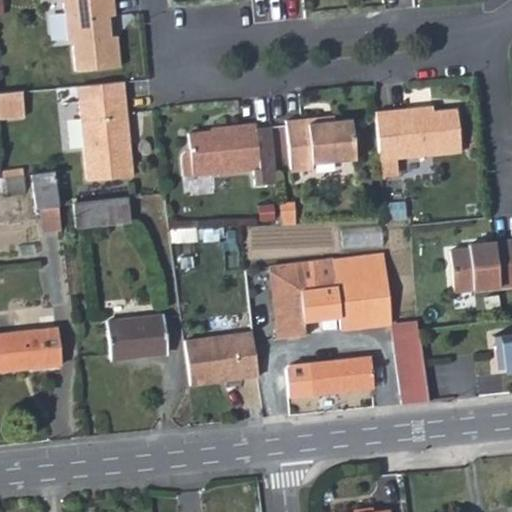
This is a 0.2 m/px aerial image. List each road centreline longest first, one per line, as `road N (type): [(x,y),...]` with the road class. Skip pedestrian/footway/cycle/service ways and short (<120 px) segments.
road 1 (residential): [(157,0),(163,55),(472,32),(491,24)]
road 2 (tertiary): [(0,477),(281,445)]
road 3 (tertiary): [(281,445),(511,420)]
road 4 (residential): [(511,207),(491,24)]
